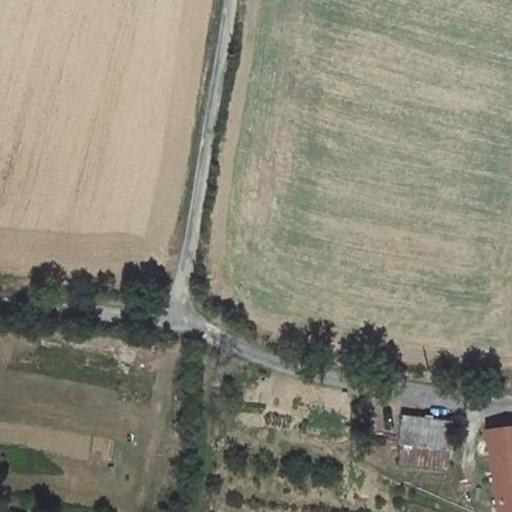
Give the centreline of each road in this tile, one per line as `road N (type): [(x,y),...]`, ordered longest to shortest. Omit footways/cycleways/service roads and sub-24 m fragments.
road 1 (unclassified): [(181,325),(388,391),(511,407)]
road 2 (unclassified): [(181,325),(181,277),(228,0)]
road 3 (unclassified): [(0,309),(181,325)]
